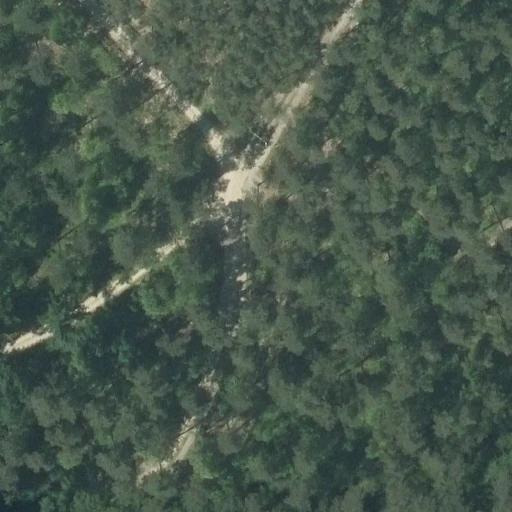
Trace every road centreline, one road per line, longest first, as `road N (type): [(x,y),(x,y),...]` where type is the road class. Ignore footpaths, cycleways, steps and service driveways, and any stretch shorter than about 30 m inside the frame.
road 1 (track): [(193,511),(319,197),(284,195),(240,173)]
road 2 (track): [(99,511),(202,390),(220,328),(224,196)]
road 3 (track): [(0,355),(106,299),(224,196)]
road 4 (track): [(511,219),(468,263),(391,180),(328,146)]
road 5 (track): [(240,173),(83,0)]
road 6 (track): [(240,173),(343,0)]
road 7 (track): [(319,197),(352,13)]
